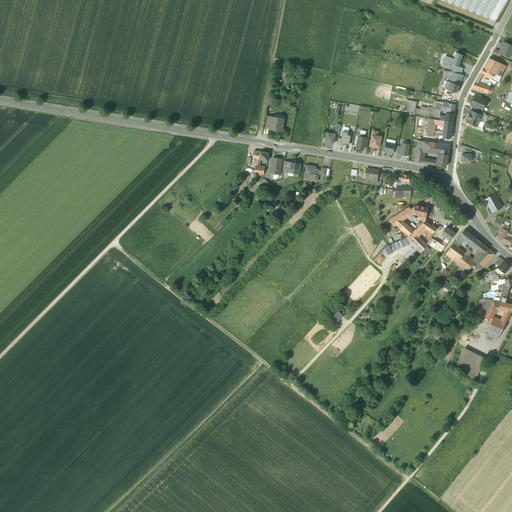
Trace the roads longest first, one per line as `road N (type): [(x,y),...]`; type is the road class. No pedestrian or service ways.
road 1 (tertiary): [(446,182),(408,166),(0,101)]
road 2 (track): [(113,242),(449,511)]
road 3 (track): [(266,364),(111,511)]
road 4 (residential): [(408,478),(466,408),(511,317)]
road 5 (residential): [(446,182),(460,103),(511,7)]
road 6 (track): [(0,356),(113,242)]
road 7 (track): [(290,384),(366,303),(386,264)]
road 8 (track): [(113,242),(214,135)]
road 9 (track): [(258,142),(285,0)]
